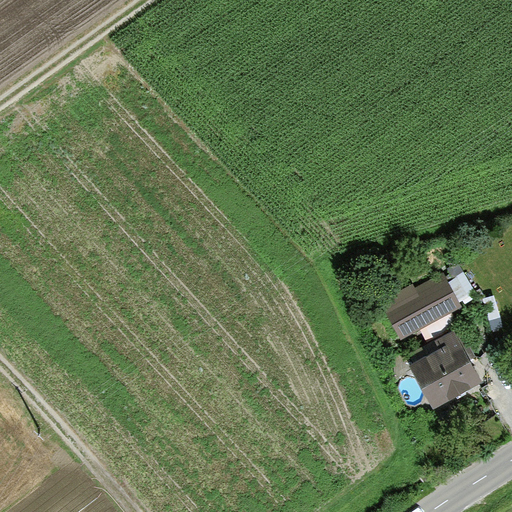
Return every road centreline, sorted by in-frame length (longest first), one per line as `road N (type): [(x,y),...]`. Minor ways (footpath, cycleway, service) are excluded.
road 1 (track): [(131,511),(0,367)]
road 2 (track): [(0,100),(139,0)]
